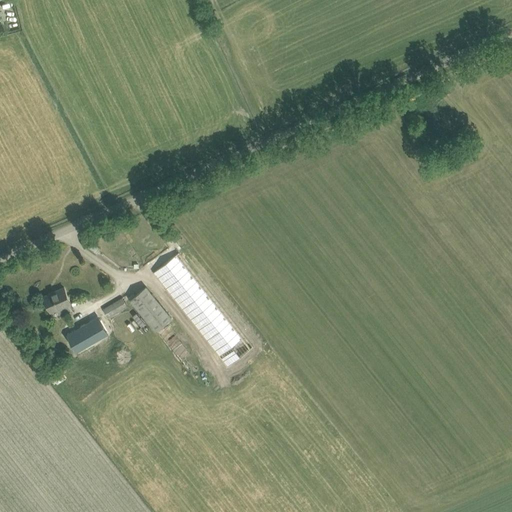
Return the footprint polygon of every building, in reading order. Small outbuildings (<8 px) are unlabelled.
[(118,227),(122,233),(127,229),(123,223),(118,227)] [(86,245),(97,253),(101,248),(90,240),(86,245)] [(154,272),(162,282),(228,366),(253,346),(187,262),(179,252),(154,272)] [(171,317),(153,294),(146,286),(131,299),(172,350),(182,342),(166,322),(171,317)] [(45,295),(49,305),(52,312),(71,303),(64,287),(45,295)] [(102,309),(108,319),(128,307),(122,297),(102,309)] [(88,321),(67,334),(77,351),(98,338),(88,321)] [(172,351),(180,361),(191,353),(183,343),(172,351)] [(44,364),(51,366),(56,350),(49,348),(44,364)]
